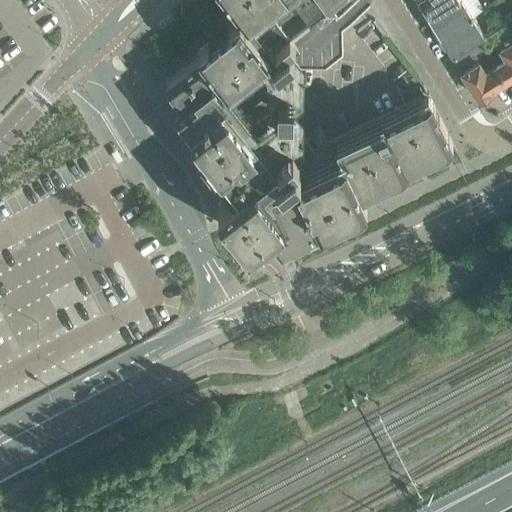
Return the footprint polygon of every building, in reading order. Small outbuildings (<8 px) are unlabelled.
[(226,0),(239,16),(198,48),(201,52),(166,80),(182,100),(174,105),(206,145),(200,149),(232,188),(217,200),(250,241),(264,230),(273,241),(457,152),(431,98),(428,92),(313,148),(305,138),(297,137),(271,157),(241,120),(246,116),(228,94),(263,67),(268,73),(299,48),(291,38),(330,7),(336,15),(337,14),(331,6),(335,2),(349,21),(344,25),(345,26),(373,4),(369,0),(226,0)] [(430,11),(431,12),(449,0),(423,0),(424,1),(422,5),(426,11),(430,11)] [(436,21),(434,25),(440,34),(472,14),(463,0),(449,0),(431,12),(436,21)] [(484,34),(472,14),(440,34),(445,43),(450,43),(454,50),(451,52),(452,54),(468,44),(479,37),(484,34)] [(506,58),(495,64),(504,79),(509,77),(510,79),(511,77),(511,28),(506,20),(484,34),(479,37),(485,47),(495,40),(506,58)] [(479,37),(468,44),(452,54),(458,63),(474,53),(485,47),(479,37)] [(485,71),(474,53),(458,63),(479,97),(491,89),(491,88),(504,79),(495,64),(485,71)] [(182,489),(184,493),(193,489),(190,485),(182,489)]
